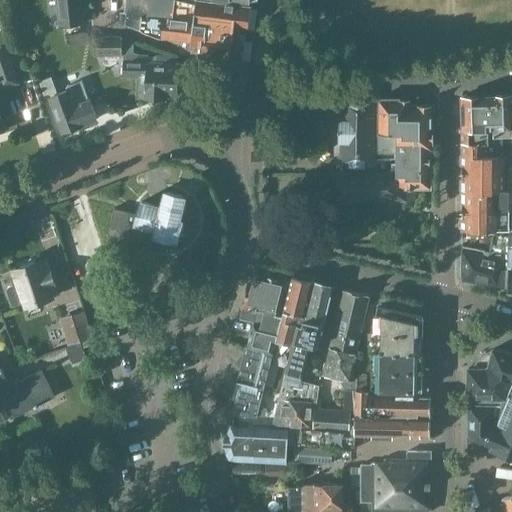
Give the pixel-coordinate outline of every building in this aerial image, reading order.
[(58,0),(61,27),(84,25),(83,24),(80,0),(58,0)] [(250,8),(196,1),(196,0),(126,0),(125,13),(127,13),(125,25),(162,39),(187,43),(186,48),(202,55),(219,57),(218,61),(242,64),(246,31),(248,31),(250,8)] [(83,47),(95,44),(95,38),(89,35),(81,37),(83,47)] [(180,65),(178,65),(178,56),(156,55),(156,64),(147,64),(148,56),(138,55),(132,53),(132,40),(122,38),(95,38),(95,44),(95,57),(121,57),(121,56),(122,56),(122,79),(138,80),(137,96),(178,97),(178,91),(181,92),(182,69),(179,69),(180,65)] [(0,133),(1,133),(1,131),(0,131),(0,86),(1,89),(3,88),(14,84),(17,83),(17,82),(16,82),(6,51),(7,51),(6,50),(0,51),(0,133)] [(51,77),(39,81),(45,95),(49,94),(50,97),(50,98),(63,133),(95,121),(97,120),(90,100),(89,100),(82,81),(66,87),(67,91),(58,95),(51,77)] [(511,95),(487,97),(489,137),(503,137),(511,136),(511,95)] [(463,144),(463,194),(509,194),(509,186),(509,157),(503,157),(503,137),(489,137),(487,97),(463,98),(463,131),(463,144)] [(378,99),(378,152),(377,152),(375,99),(341,100),(342,119),(338,119),(339,144),(334,148),(334,159),(341,166),(342,166),(343,175),(337,177),(337,199),(356,203),(366,203),(391,202),(407,200),(416,200),(416,189),(432,189),(433,152),(436,152),(437,105),(410,105),(410,99),(378,99)] [(511,136),(503,137),(503,157),(509,157),(509,186),(510,187),(511,186),(511,136)] [(105,246),(147,257),(153,233),(156,234),(174,239),(174,238),(176,238),(181,221),(179,220),(184,197),(166,193),(162,208),(142,202),(139,215),(115,209),(105,246)] [(509,194),(463,194),(463,231),(509,231),(509,194)] [(463,280),(501,288),(508,290),(509,237),(509,236),(494,236),(489,257),(463,252),(463,280)] [(15,306),(24,302),(26,307),(59,296),(49,266),(43,268),(41,261),(14,270),(15,274),(12,275),(11,278),(13,285),(8,287),(6,290),(11,305),(15,306)] [(273,355),(276,341),(283,316),(281,315),(289,282),(254,274),(250,276),(240,319),(251,321),(250,323),(253,324),(257,313),(263,314),(259,328),(257,327),(250,349),(273,355)] [(276,341),(292,345),(293,340),(298,325),(300,326),(304,322),(315,283),(292,277),(283,316),(276,341)] [(298,325),(293,340),(292,345),(279,400),(317,403),(320,387),(300,382),(302,376),(303,377),(311,347),(319,349),(334,288),(315,283),(304,322),(300,326),(298,325)] [(339,380),(344,391),(343,411),(316,409),(315,408),(313,430),(349,432),(351,415),(356,415),(356,390),(357,375),(351,374),(369,296),(343,290),(323,377),(339,380)] [(378,306),(372,334),(423,335),(423,316),(378,306)] [(84,313),(65,319),(60,320),(68,345),(92,338),(84,313)] [(372,334),(371,353),(422,354),(423,335),(372,334)] [(88,339),(66,347),(72,364),(86,359),(83,349),(91,346),(88,339)] [(263,396),(273,355),(250,349),(246,347),(237,383),(241,384),(232,417),(257,418),(260,406),(263,396)] [(488,367),(467,367),(466,399),(468,399),(468,406),(501,406),(503,400),(506,400),(511,386),(511,354),(494,350),(490,363),(488,367)] [(371,353),(371,371),(422,372),(422,354),(371,353)] [(0,367),(0,426),(4,425),(0,415),(0,408),(4,406),(8,414),(24,406),(27,412),(46,402),(55,398),(51,390),(41,371),(20,381),(10,387),(7,381),(0,367)] [(374,391),(421,392),(422,372),(371,371),(371,387),(374,391)] [(366,374),(357,374),(357,390),(366,390),(366,374)] [(501,406),(468,406),(467,442),(468,443),(511,460),(511,386),(506,400),(503,400),(501,406)] [(357,390),(356,390),(356,415),(428,417),(429,396),(375,395),(375,396),(370,396),(370,390),(366,390),(357,390)] [(317,403),(279,400),(272,427),(300,429),(299,430),(230,427),(227,434),(223,439),(222,443),(223,445),(225,453),(228,461),(246,462),(286,465),(288,444),(297,444),(297,446),(298,446),(355,447),(355,436),(428,437),(428,417),(356,415),(351,415),(349,432),(313,430),(315,408),(316,409),(317,403)] [(260,406),(257,418),(267,420),(270,409),(260,406)] [(299,462),(331,464),(331,450),(300,448),(299,462)] [(373,465),(361,464),(361,468),(361,488),(361,503),(372,503),(372,511),(429,511),(427,452),(407,452),(407,459),(385,459),(385,463),(373,463),(373,465)] [(261,464),(248,465),(229,465),(235,475),(262,475),(261,464)] [(353,511),(353,505),(344,505),(344,484),(296,486),(296,488),(287,488),(286,511),(353,511)] [(0,505),(10,505),(8,486),(0,486),(0,505)] [(511,511),(511,496),(502,502),(506,511),(511,511)]
